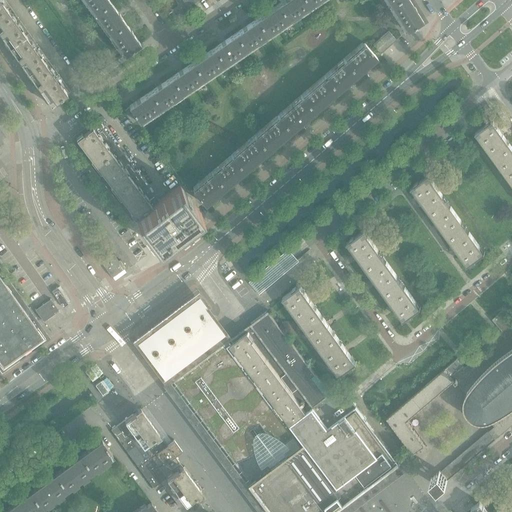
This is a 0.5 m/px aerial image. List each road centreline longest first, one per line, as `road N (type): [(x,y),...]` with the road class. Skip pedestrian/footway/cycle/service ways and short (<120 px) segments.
road 1 (residential): [(311,238),(400,356),(511,260)]
road 2 (tertiary): [(408,75),(195,258)]
road 3 (residential): [(311,238),(494,84)]
road 4 (residential): [(30,157),(29,203),(100,320)]
road 5 (residential): [(109,314),(40,200),(30,157)]
road 6 (residential): [(170,44),(29,138)]
road 7 (tertiary): [(3,400),(111,331)]
road 8 (tertiary): [(100,320),(3,400)]
road 9 (residential): [(0,485),(99,414)]
